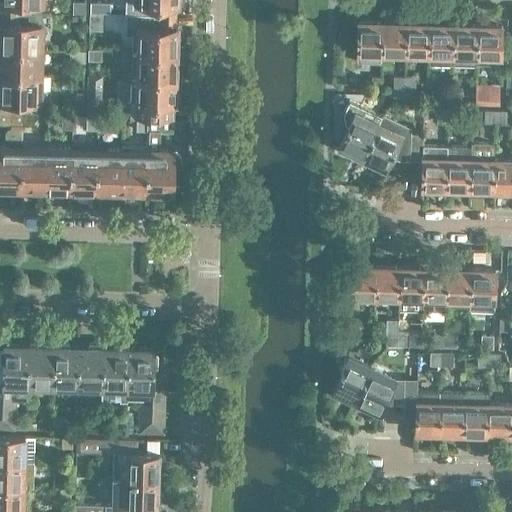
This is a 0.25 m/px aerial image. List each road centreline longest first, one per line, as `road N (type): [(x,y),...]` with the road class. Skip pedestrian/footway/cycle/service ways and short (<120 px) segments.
road 1 (unclassified): [(209,234),(215,0)]
road 2 (unclassified): [(209,234),(0,228)]
road 3 (unclassified): [(0,306),(208,311)]
road 4 (unclassified): [(204,511),(208,311)]
road 5 (residential): [(323,468),(511,474)]
road 6 (residential): [(511,229),(325,227)]
